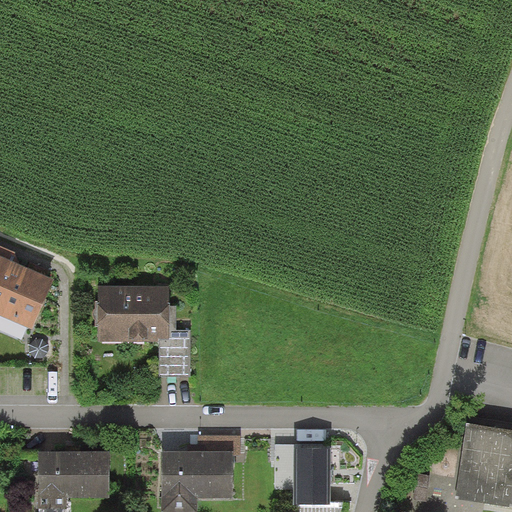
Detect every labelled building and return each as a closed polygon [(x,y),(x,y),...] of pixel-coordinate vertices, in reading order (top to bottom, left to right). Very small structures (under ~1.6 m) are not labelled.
[(0,316),(32,331),(53,284),(40,278),(0,259),(0,316)] [(168,287),(98,289),(99,344),(160,343),(169,342),(169,331),(169,314),(168,287)] [(169,342),(160,343),(161,374),(190,374),(189,330),(169,331),(169,342)] [(460,497),(511,504),(511,433),(469,428),(469,434),(464,466),(460,497)] [(163,452),(162,511),(164,511),(196,511),(197,499),(235,500),(236,464),(246,464),(246,438),(200,437),(199,453),(195,453),(163,452)] [(295,463),(294,507),(330,507),(330,474),(330,450),(298,450),(298,445),(276,445),(276,463),(295,463)] [(72,453),(39,453),(39,509),(65,509),(65,498),(109,498),(109,453),(72,453)]
